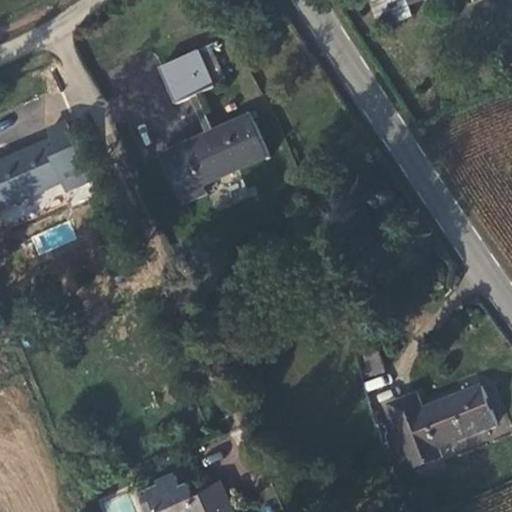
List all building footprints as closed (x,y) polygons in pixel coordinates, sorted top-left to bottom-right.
[(370,0),(382,30),(417,17),(413,6),(410,0),(370,0)] [(199,51),(211,79),(220,75),(208,47),(199,51)] [(210,101),(195,65),(156,81),(171,117),(210,101)] [(152,168),(175,219),(199,209),(195,200),(262,171),(244,131),(178,160),(177,157),(152,168)] [(0,180),(0,230),(61,204),(66,213),(91,203),(65,142),(47,150),(50,158),(0,180)] [(384,388),(376,356),(360,360),(368,392),(384,388)] [(380,423),(406,484),(433,472),(429,463),(487,439),(469,397),(414,421),(409,410),(380,423)] [(95,493),(118,483),(111,468),(88,478),(95,493)]
